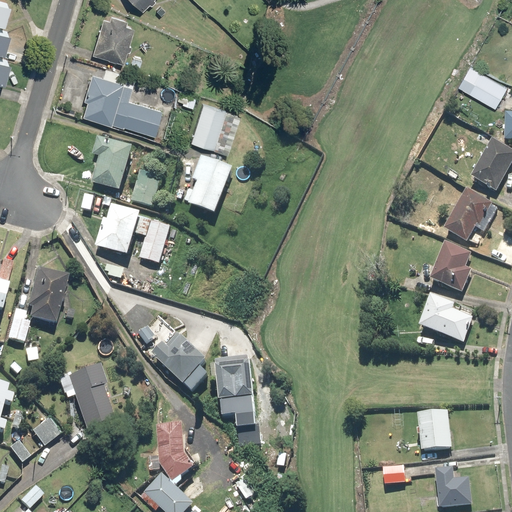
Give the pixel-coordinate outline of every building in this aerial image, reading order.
[(127,0),(139,12),(147,4),(149,5),(152,3),(153,1),(152,0),(127,0)] [(0,1),(0,25),(2,26),(8,4),(0,1)] [(124,25),(125,20),(109,15),(107,20),(103,19),(92,55),(121,64),(132,28),(124,25)] [(142,58),(132,55),(129,65),(139,68),(142,58)] [(481,71),(472,65),(459,87),(497,108),(508,87),(481,72),(481,71)] [(102,78),(91,75),(80,116),(154,136),(161,110),(127,101),(131,86),(128,85),(131,77),(104,69),(102,78)] [(227,112),(202,104),(189,142),(226,154),(238,118),(226,114),(227,112)] [(132,148),(98,138),(92,156),(99,158),(91,186),(119,194),(132,148)] [(511,167),(511,154),(492,143),(471,179),(497,194),(511,167)] [(232,170),(201,158),(193,182),(198,183),(189,207),(215,217),(232,170)] [(162,179),(140,172),(131,202),(153,209),(162,179)] [(481,229),(492,207),(466,193),(445,233),(467,245),(477,227),(481,229)] [(141,216),(112,208),(108,223),(104,222),(96,250),(128,259),(135,236),(136,234),(140,218),(141,216)] [(139,260),(160,266),(171,227),(140,218),(136,234),(135,236),(145,239),(139,260)] [(466,270),(471,256),(446,245),(430,282),(463,296),(473,272),(466,270)] [(0,314),(13,267),(0,263),(0,314)] [(67,278),(37,270),(27,308),(31,310),(29,320),(54,327),(67,278)] [(149,284),(131,279),(129,287),(147,291),(149,284)] [(455,308),(431,300),(420,329),(464,345),(473,321),(453,313),(455,308)] [(75,312),(62,309),(60,320),(72,323),(75,312)] [(23,346),(29,323),(13,319),(7,342),(23,346)] [(194,379),(207,367),(179,337),(166,350),(162,346),(151,356),(189,395),(200,385),(194,379)] [(215,366),(222,421),(236,419),(237,431),(256,429),(248,362),(215,366)] [(106,389),(101,370),(70,379),(69,376),(57,380),(62,397),(68,395),(69,399),(74,398),(84,431),(112,422),(102,390),(106,389)] [(5,389),(0,387),(0,435),(2,436),(4,427),(0,426),(0,408),(0,407),(9,409),(11,400),(3,397),(5,389)] [(22,414),(14,412),(10,429),(19,431),(22,414)] [(452,450),(448,414),(419,417),(422,453),(452,450)] [(61,435),(48,419),(30,434),(43,449),(61,435)] [(184,428),(157,428),(158,465),(173,486),(194,472),(184,457),(184,428)] [(30,459),(17,442),(8,449),(22,466),(30,459)] [(405,469),(384,470),(385,487),(406,486),(405,469)] [(454,483),(453,471),(437,473),(441,511),(472,508),(469,481),(454,483)] [(161,477),(141,498),(154,511),(159,511),(161,511),(190,511),(193,509),(161,477)] [(44,496),(34,487),(20,503),(29,511),(44,496)]
